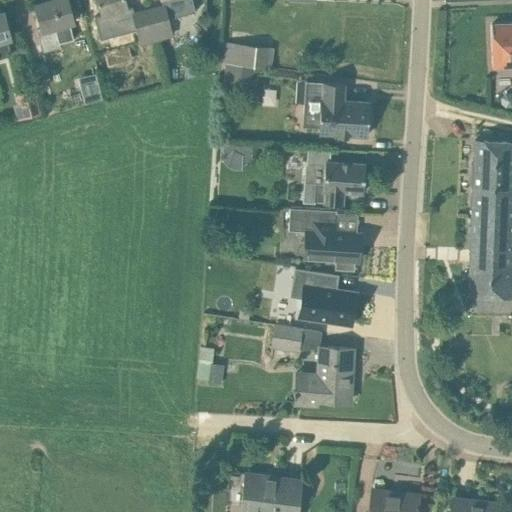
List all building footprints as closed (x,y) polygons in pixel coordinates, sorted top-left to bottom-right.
[(73,21),(71,14),(67,0),(44,0),(35,2),(42,29),(54,26),(58,42),(73,38),(69,22),(73,21)] [(128,9),(125,0),(97,0),(108,38),(122,34),(116,12),(128,9)] [(161,0),(163,5),(165,5),(169,16),(193,10),(190,0),(161,0)] [(163,5),(148,9),(156,40),(173,36),(169,16),(165,5),(163,5)] [(142,44),(156,40),(148,9),(133,13),(142,44)] [(11,37),(9,30),(4,11),(0,12),(0,56),(11,53),(7,38),(11,37)] [(493,64),(511,63),(511,22),(491,24),(493,64)] [(272,47),(224,42),(223,63),(270,68),(272,47)] [(253,67),(225,63),(223,82),(252,85),(253,67)] [(304,103),(303,125),(319,126),(319,132),(338,133),(338,135),(347,136),(348,134),(367,135),(369,101),(343,99),(344,83),(323,81),(323,82),(317,82),(316,99),(321,99),(321,104),(304,103)] [(13,91),(19,118),(41,113),(36,87),(13,91)] [(471,218),(511,219),(511,141),(474,140),(471,218)] [(252,145),(223,143),(222,152),(225,156),(242,155),(242,165),(251,162),(252,145)] [(325,163),(306,162),(305,182),(315,182),(314,201),(324,202),(324,203),(342,204),(343,191),(363,192),(363,190),(365,188),(366,182),(364,180),(365,163),(325,160),(325,163)] [(336,210),(290,207),(288,229),(306,230),(304,257),(336,259),(336,268),(354,269),(354,260),(359,260),(360,233),(335,231),(336,210)] [(510,296),(511,256),(511,219),(471,218),(468,295),(510,296)] [(295,268),(291,295),(302,296),(299,315),(351,324),(356,291),(336,288),(335,288),(335,286),(331,285),(332,274),(295,268)] [(275,323),(271,345),(298,349),(301,327),(275,323)] [(353,347),(319,345),(318,371),(294,369),(293,395),(295,395),(294,402),(317,403),(317,399),(348,401),(349,384),(348,384),(348,376),(351,376),(353,347)] [(223,366),(199,361),(196,376),(208,378),(208,381),(220,383),(223,366)] [(295,511),(298,499),(300,480),(299,479),(298,483),(265,478),(265,475),(245,472),(239,511),(295,511)] [(418,511),(419,508),(420,504),(417,503),(419,494),(372,488),(369,511),(418,511)] [(498,511),(499,507),(472,503),(473,500),(452,498),(450,511),(498,511)]
